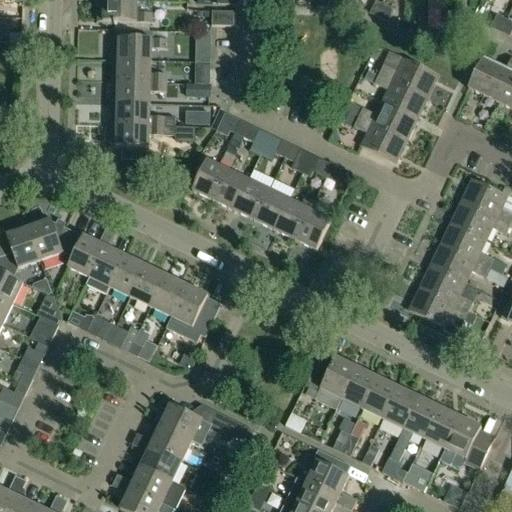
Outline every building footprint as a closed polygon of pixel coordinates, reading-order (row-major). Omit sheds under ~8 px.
[(273,9),(273,0),(263,0),(263,8),(273,9)] [(273,0),(273,9),(284,9),(283,0),(273,0)] [(328,10),(327,0),(317,0),(317,10),(328,10)] [(327,0),(328,10),(338,11),(338,0),(327,0)] [(435,0),(436,29),(453,29),(451,0),(435,0)] [(137,3),(99,2),(98,24),(152,26),(152,16),(136,15),(137,3)] [(379,21),(385,8),(375,4),(369,16),(379,21)] [(385,8),(379,21),(388,25),(394,13),(385,8)] [(234,14),(212,14),(211,29),(234,29),(234,14)] [(490,31),(499,35),(505,22),(496,18),(490,31)] [(511,25),(505,22),(499,35),(509,39),(511,32),(511,25)] [(424,42),(430,30),(421,25),(415,38),(424,42)] [(430,30),(424,42),(433,47),(439,34),(430,30)] [(211,39),(195,39),(194,69),(209,69),(211,39)] [(126,63),(151,64),(152,52),(167,52),(167,42),(113,40),(113,63),(126,63)] [(383,68),(379,77),(428,101),(439,79),(403,62),(397,75),(383,68)] [(151,76),(151,64),(126,63),(113,63),(112,84),(125,85),(166,86),(167,77),(151,76)] [(511,78),(505,75),(481,64),(467,92),(511,113),(511,78)] [(209,69),(194,69),(195,90),(209,90),(209,69)] [(428,101),(379,77),(374,87),(388,93),(382,106),(417,123),(428,101)] [(125,85),(112,84),(112,106),(126,107),(150,107),(151,95),(166,95),(166,86),(125,85)] [(209,90),(195,90),(186,89),(185,103),(210,103),(209,90)] [(126,107),(112,106),(111,128),(125,128),(150,129),(160,129),(165,129),(175,130),(175,120),(150,119),(150,107),(126,107)] [(407,145),(417,123),(382,106),(376,118),(362,111),(358,121),(371,127),(371,128),(407,145)] [(236,122),(225,116),(216,134),(228,139),(230,135),(236,122)] [(185,118),(184,131),(209,131),(209,120),(185,118)] [(371,127),(358,121),(353,130),(367,137),(361,150),(396,167),(407,145),(371,128),(371,127)] [(244,141),(250,128),(241,124),(234,137),(244,141)] [(125,128),(111,128),(111,150),(122,150),(121,162),(149,163),(150,142),(173,142),(175,130),(165,129),(160,129),(150,129),(125,128)] [(250,128),(244,141),(253,146),(259,133),(250,128)] [(275,157),(285,161),(291,148),(282,144),(275,157)] [(291,148),(285,161),(294,166),(301,153),(291,148)] [(213,204),(228,174),(207,164),(192,194),(213,204)] [(328,182),(334,169),(323,164),(317,177),(328,182)] [(334,169),(328,182),(339,188),(345,175),(334,169)] [(234,214),(248,184),(228,174),(213,204),(234,214)] [(497,223),(510,229),(511,225),(511,218),(502,213),(508,200),(472,183),(461,205),(497,222),(497,223)] [(254,224),(269,194),(248,184),(234,214),(254,224)] [(275,234),(290,204),(269,194),(254,224),(275,234)] [(296,244),(311,214),(290,204),(275,234),(296,244)] [(461,205),(451,227),(487,244),(493,232),(506,239),(510,229),(497,223),(497,222),(461,205)] [(311,214),(296,244),(317,255),(331,224),(311,214)] [(29,231),(41,265),(64,256),(73,260),(83,239),(52,225),(52,223),(49,224),(47,220),(44,218),(31,223),(29,227),(30,230),(29,231)] [(476,266),(489,273),(494,263),(481,257),(487,244),(451,227),(440,249),(476,266)] [(0,260),(0,274),(14,281),(18,272),(19,272),(41,265),(29,231),(22,233),(21,230),(18,229),(7,232),(6,235),(7,239),(13,256),(0,260)] [(103,239),(114,244),(118,236),(107,231),(103,239)] [(104,249),(99,247),(83,239),(73,260),(68,270),(90,281),(104,249)] [(110,291),(125,259),(110,252),(114,244),(103,239),(99,247),(104,249),(90,281),(86,288),(106,297),(110,291)] [(440,249),(429,271),(466,288),(472,276),(485,282),(489,273),(476,266),(440,249)] [(130,301),(145,269),(125,259),(110,291),(130,301)] [(154,304),(166,279),(145,269),(130,301),(151,310),(154,304)] [(429,271),(419,292),(455,310),(468,316),(473,306),(460,300),(466,288),(429,271)] [(0,301),(13,308),(23,286),(14,281),(0,274),(0,301)] [(171,320),(187,289),(166,279),(154,304),(151,310),(171,320)] [(207,301),(208,299),(187,289),(171,320),(166,331),(197,346),(201,339),(191,334),(207,301)] [(455,310),(419,292),(408,314),(444,332),(451,319),(464,325),(468,316),(455,310)] [(49,298),(44,309),(59,315),(54,301),(49,298)] [(0,326),(3,328),(13,308),(0,301),(0,326)] [(217,306),(207,301),(191,334),(201,339),(217,306)] [(96,319),(94,325),(88,336),(97,341),(105,324),(96,319)] [(88,336),(94,325),(86,321),(80,332),(88,336)] [(30,341),(39,345),(49,350),(58,331),(39,322),(30,341)] [(140,334),(131,330),(120,352),(129,356),(134,346),(140,334)] [(49,350),(39,345),(35,354),(45,359),(49,350)] [(143,350),(134,346),(129,356),(138,360),(143,350)] [(357,371),(336,361),(326,380),(314,375),(311,382),(313,383),(309,391),(318,396),(315,402),(337,413),(342,402),(357,371)] [(342,402),(362,412),(378,381),(357,371),(342,402)] [(23,378),(19,386),(29,391),(33,383),(23,378)] [(378,381),(362,412),(383,422),(398,391),(378,381)] [(29,391),(19,386),(15,395),(25,400),(29,391)] [(383,422),(403,432),(418,401),(398,391),(383,422)] [(168,415),(160,430),(192,445),(201,449),(212,428),(231,438),(237,426),(212,413),(206,425),(171,409),(173,405),(164,401),(159,411),(168,415)] [(418,401),(403,432),(382,475),(394,481),(402,465),(399,464),(413,437),(423,442),(439,411),(418,401)] [(459,421),(439,411),(423,442),(444,452),(452,437),(459,421)] [(14,423),(0,416),(0,434),(7,438),(14,423)] [(285,429),(300,437),(307,423),(291,416),(285,429)] [(481,431),(459,421),(452,437),(444,452),(439,464),(449,469),(450,467),(460,471),(463,470),(464,467),(479,474),(494,442),(479,435),(481,431)] [(254,434),(237,426),(231,438),(248,446),(254,434)] [(182,465),(192,445),(160,430),(153,444),(145,441),(140,452),(148,456),(150,450),(182,465)] [(332,452),(341,456),(346,446),(350,438),(341,434),(332,452)] [(140,452),(145,441),(137,437),(132,448),(140,452)] [(350,438),(346,446),(341,456),(350,461),(355,451),(352,449),(356,441),(350,438)] [(379,451),(371,447),(362,465),(370,469),(379,451)] [(151,476),(173,486),(185,492),(186,491),(173,485),(182,465),(150,450),(148,456),(141,471),(151,476)] [(338,500),(341,495),(348,479),(342,476),(346,467),(317,453),(313,462),(317,464),(306,485),(338,500)] [(228,473),(233,476),(231,481),(240,485),(246,471),(232,464),(228,473)] [(433,476),(412,466),(402,486),(411,490),(412,489),(423,495),(433,476)] [(174,511),(176,511),(185,492),(173,486),(151,476),(141,471),(134,485),(126,481),(120,493),(128,497),(131,491),(145,498),(163,507),(174,511)] [(120,493),(126,481),(118,478),(113,489),(120,493)] [(12,487),(23,492),(27,484),(16,479),(12,487)] [(332,511),(335,506),(343,510),(349,499),(341,495),(338,500),(306,485),(297,481),(287,501),(296,506),(309,511),(332,511)] [(19,501),(23,492),(12,487),(8,495),(13,498),(6,511),(32,511),(34,508),(19,501)] [(0,511),(6,511),(13,498),(8,495),(0,491),(0,511)] [(145,498),(131,491),(128,497),(120,511),(173,511),(174,511),(163,507),(145,498)] [(234,495),(226,491),(218,507),(226,511),(234,495)] [(53,507),(63,511),(64,511),(68,504),(57,499),(53,507)] [(349,499),(343,510),(347,511),(352,511),(357,503),(349,499)] [(309,511),(296,506),(287,501),(281,511),(309,511)]
